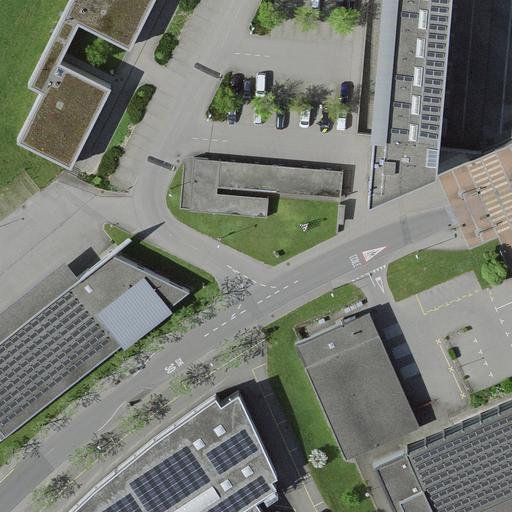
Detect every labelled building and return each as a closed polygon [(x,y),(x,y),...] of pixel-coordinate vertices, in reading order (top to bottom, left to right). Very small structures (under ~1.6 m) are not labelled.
[(68,0),(26,84),(42,91),(18,138),(70,164),(108,87),(57,62),(78,20),(129,46),(152,0),(68,0)] [(363,209),(429,178),(443,0),(380,0),(366,174),(363,209)] [(266,223),(267,202),(218,198),(219,190),(340,199),(342,173),(192,162),(188,217),(266,223)] [(0,434),(191,287),(107,244),(74,270),(60,253),(0,299),(0,434)] [(295,349),(346,464),(419,431),(387,359),(393,357),(378,324),(372,327),(367,317),(295,349)] [(256,511),(253,506),(273,492),(267,484),(274,478),(236,396),(217,408),(212,400),(143,449),(89,495),(70,511),(256,511)] [(511,511),(511,407),(372,468),(390,511),(511,511)]
